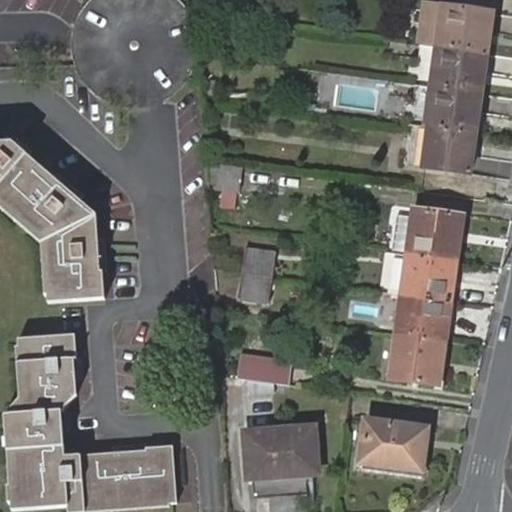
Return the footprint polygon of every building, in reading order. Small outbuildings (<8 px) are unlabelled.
[(202,50),(201,36),(200,34),(196,22),(190,12),(182,3),(178,0),(98,0),(92,6),(83,19),(78,31),(76,42),(75,55),(78,66),(82,77),(86,85),(94,94),(103,101),(113,107),(129,112),(137,112),(149,111),(157,109),(164,107),(178,99),(187,90),(193,81),(201,61),(202,50)] [(422,7),(417,47),(434,49),(484,55),(489,15),(422,7)] [(480,95),(485,55),(484,55),(434,49),(429,88),(480,95)] [(475,136),(480,95),(429,88),(424,129),(427,129),(475,136)] [(470,176),(475,136),(427,129),(422,170),(470,176)] [(0,191),(1,192),(0,193),(0,203),(46,245),(50,304),(74,303),(107,302),(105,276),(103,275),(97,276),(95,262),(102,262),(101,251),(106,250),(106,241),(101,241),(100,219),(84,206),(88,200),(82,196),(78,200),(68,192),(64,197),(55,188),(59,184),(32,160),(37,155),(30,151),(26,155),(17,148),(0,148),(0,191)] [(245,171),(210,167),(211,192),(242,196),(245,171)] [(64,197),(68,192),(59,184),(55,188),(64,197)] [(406,254),(406,257),(456,263),(462,217),(411,211),(410,219),(395,217),(390,252),(406,254)] [(248,251),(245,277),(276,281),(278,281),(281,255),(248,251)] [(456,263),(406,257),(401,297),(451,303),(456,263)] [(276,281),(245,277),(243,303),(273,308),(276,281)] [(451,303),(401,297),(396,338),(446,343),(451,303)] [(11,488),(12,511),(28,511),(69,509),(68,511),(87,511),(177,505),(174,448),(146,450),(147,459),(134,460),(133,455),(123,455),(122,452),(122,448),(114,449),(115,456),(82,458),(83,466),(74,466),(73,459),(66,459),(64,434),(71,433),(70,426),(65,427),(60,427),(59,416),(65,415),(79,397),(78,382),(84,381),(84,373),(79,373),(77,338),(21,340),(25,400),(14,415),(6,416),(10,469),(23,467),(25,487),(11,488)] [(446,343),(396,338),(390,382),(439,390),(446,343)] [(238,381),(290,388),(292,362),(241,356),(238,381)] [(360,464),(421,472),(427,431),(366,423),(360,464)] [(251,479),(319,473),(316,429),(247,434),(251,479)] [(147,459),(146,450),(122,452),(123,455),(133,455),(134,460),(147,459)] [(82,458),(73,459),(74,466),(83,466),(82,458)] [(10,469),(11,488),(25,487),(23,467),(10,469)]
